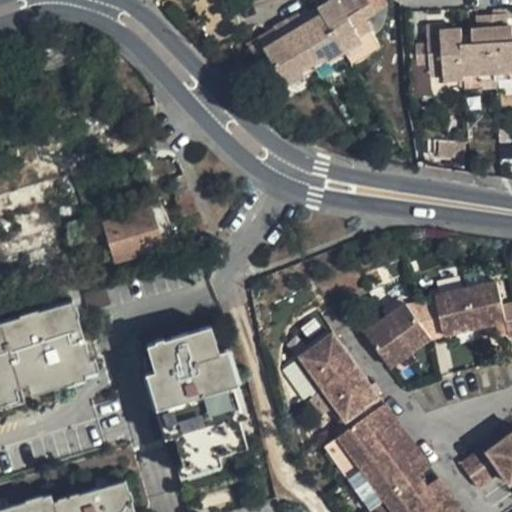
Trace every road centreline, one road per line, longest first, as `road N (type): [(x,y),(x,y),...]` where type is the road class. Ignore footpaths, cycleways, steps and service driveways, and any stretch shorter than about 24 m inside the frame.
road 1 (residential): [(201,115),(242,159),(288,186),(360,201),(484,208)]
road 2 (residential): [(484,208),(320,171),(285,154),(222,95)]
road 3 (unknown): [(320,511),(289,484),(214,288)]
road 4 (residential): [(0,26),(64,15),(96,21),(133,45),(201,115)]
road 5 (residential): [(222,95),(141,14),(116,0)]
